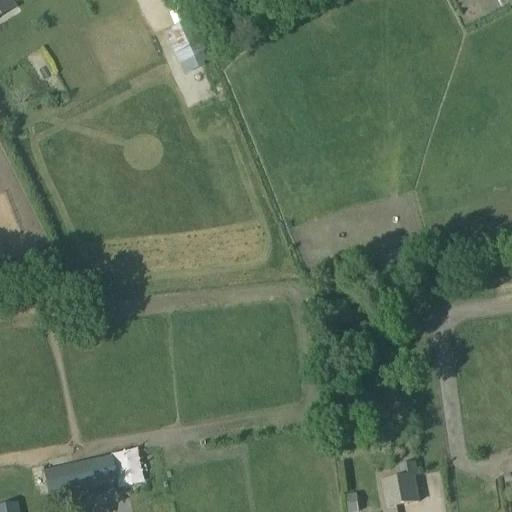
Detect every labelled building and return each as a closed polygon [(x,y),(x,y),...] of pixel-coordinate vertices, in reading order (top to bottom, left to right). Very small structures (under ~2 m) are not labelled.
[(191,0),(168,0),(179,26),(196,18),(191,7),(194,5),(191,0)] [(192,25),(165,36),(179,66),(204,55),(192,25)] [(394,254),(375,257),(377,268),(377,269),(397,265),(408,263),(408,262),(406,251),(394,254)] [(108,472),(115,491),(143,481),(136,462),(108,472)] [(385,511),(420,506),(416,479),(417,479),(416,465),(398,467),(400,480),(380,484),(385,511)] [(50,502),(80,495),(74,469),(44,476),(50,502)]
